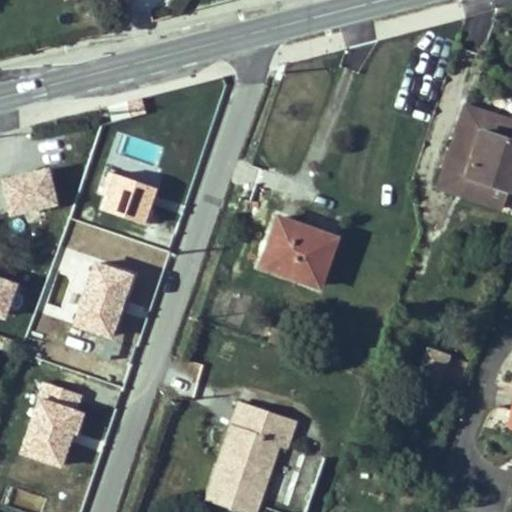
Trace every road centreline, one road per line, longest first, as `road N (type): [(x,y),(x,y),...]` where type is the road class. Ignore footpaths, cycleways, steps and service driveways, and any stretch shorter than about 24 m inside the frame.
road 1 (residential): [(248,32),(255,77),(96,511)]
road 2 (secondary): [(248,32),(0,97)]
